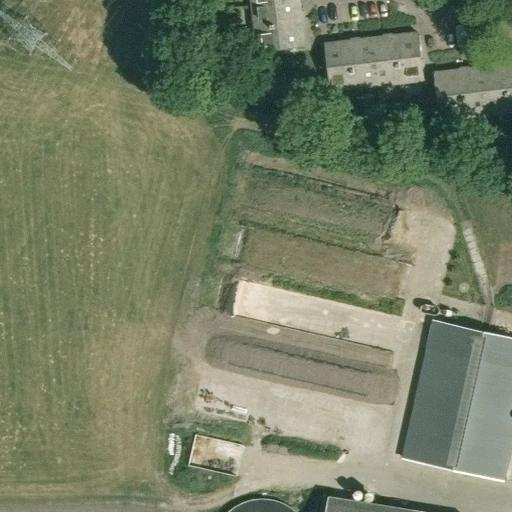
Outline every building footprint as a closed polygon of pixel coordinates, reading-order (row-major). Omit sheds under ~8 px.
[(254,6),(257,28),(304,23),(301,0),(254,6)] [(257,28),(259,52),(307,46),(304,23),(257,28)] [(419,32),(395,35),(401,83),(425,80),(419,32)] [(395,35),(373,37),(379,85),(401,83),(395,35)] [(373,37),(350,40),(356,88),(379,85),(373,37)] [(350,40),(327,43),(332,91),(356,88),(350,40)] [(505,64),(482,66),(487,115),(510,113),(505,64)] [(482,66),(459,69),(465,118),(487,115),(482,66)] [(459,69),(435,71),(441,120),(465,118),(459,69)] [(277,266),(280,234),(254,231),(251,263),(277,266)] [(507,480),(511,456),(511,338),(432,321),(403,458),(507,480)] [(231,473),(229,486),(247,488),(249,476),(231,473)] [(415,511),(329,498),(326,511),(415,511)]
